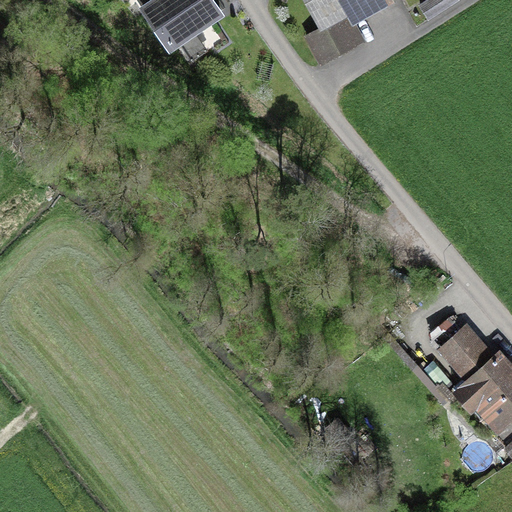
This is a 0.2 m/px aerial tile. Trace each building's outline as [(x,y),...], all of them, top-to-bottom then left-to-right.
[(192,61),(210,49),(195,28),(227,6),(222,0),(157,0),(135,16),(148,34),(150,33),(162,50),(178,40),(192,61)] [(360,19),(382,7),(377,0),(303,0),(319,29),(337,19),(355,9),(360,19)] [(431,0),(420,7),(427,18),(456,0),(455,0),(431,0)] [(319,64),(352,46),(337,19),(319,29),(304,37),(319,64)] [(504,421),(511,413),(511,372),(497,355),(491,360),(464,329),(441,349),(504,421)] [(324,432),(338,449),(351,437),(337,420),(324,432)] [(472,453),(492,476),(504,466),(484,443),(472,453)]
